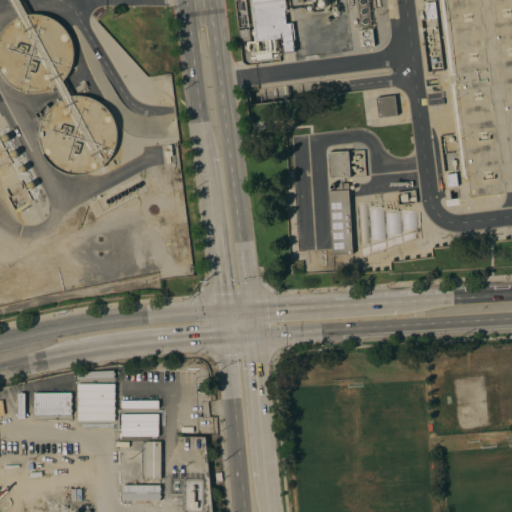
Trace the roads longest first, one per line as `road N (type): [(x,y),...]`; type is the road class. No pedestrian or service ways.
road 1 (secondary): [(249,309),(214,28),(202,11)]
road 2 (secondary): [(225,311),(126,317),(0,343)]
road 3 (secondary): [(225,311),(245,511)]
road 4 (secondary): [(334,329),(511,318)]
road 5 (secondary): [(206,155),(225,311)]
road 6 (secondary): [(401,301),(249,309)]
road 7 (secondary): [(202,11),(190,31),(206,155)]
road 8 (secondary): [(266,479),(252,334)]
road 9 (secondary): [(89,349),(228,336)]
